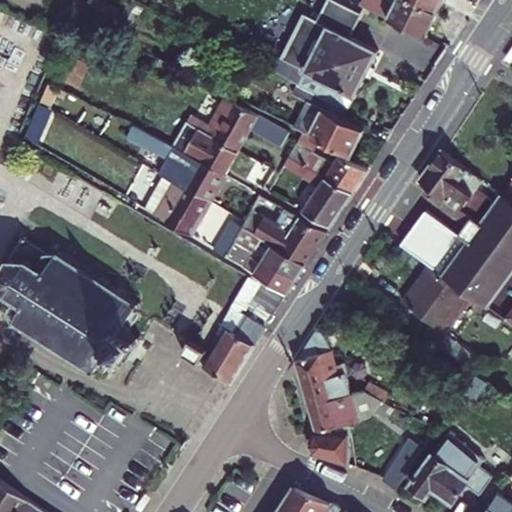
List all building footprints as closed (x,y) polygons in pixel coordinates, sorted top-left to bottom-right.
[(78,34),(92,0),(79,0),(67,29),(78,34)] [(289,1),(259,60),(297,79),(343,102),(346,104),(377,48),(349,34),(366,3),(358,0),(307,0),(303,9),(289,1)] [(437,10),(415,0),(392,0),(391,3),(385,0),(358,0),(366,3),(425,32),(437,10)] [(415,0),(437,10),(442,0),(415,0)] [(303,123),(316,130),(350,148),(365,120),(340,107),(343,102),(297,79),(293,87),(307,95),(294,118),(303,123)] [(199,112),(195,121),(235,143),(247,122),(278,139),(287,124),(222,89),(206,116),(199,112)] [(189,106),(184,115),(195,121),(199,112),(189,106)] [(172,139),(222,166),(235,143),(195,121),(184,115),(172,139)] [(161,166),(207,193),(222,166),(172,139),(169,143),(129,120),(124,129),(164,151),(157,164),(161,166)] [(303,123),(286,149),(299,156),(316,130),(303,123)] [(479,173),(439,144),(418,174),(471,213),(486,192),(473,182),(479,173)] [(317,165),(326,170),(352,186),(368,163),(342,146),(336,154),(328,149),(317,165)] [(321,177),(302,204),(330,220),(352,186),(326,170),(317,165),(299,156),(286,149),(282,156),(321,177)] [(187,227),(207,193),(161,166),(141,201),(187,227)] [(511,178),(503,191),(511,197),(511,178)] [(470,290),(488,304),(511,269),(511,197),(503,191),(446,272),(470,290)] [(260,231),(304,257),(326,225),(285,204),(277,219),(249,204),(240,219),(260,231)] [(231,235),(240,219),(230,213),(213,241),(224,247),(231,235)] [(25,226),(22,224),(20,227),(22,231),(13,244),(12,244),(8,247),(10,251),(2,263),(0,263),(0,266),(2,266),(8,280),(6,282),(9,284),(11,282),(24,291),(17,291),(10,301),(15,309),(13,312),(16,314),(18,311),(31,320),(29,323),(33,325),(34,322),(48,331),(46,334),(50,336),(52,334),(66,343),(64,346),(68,348),(70,346),(83,354),(81,357),(84,359),(86,356),(89,358),(93,362),(96,361),(94,357),(108,337),(121,346),(123,351),(127,349),(126,345),(135,331),(140,331),(139,326),(131,326),(120,319),(134,296),(138,295),(137,292),(133,293),(129,290),(130,287),(127,285),(126,288),(111,279),(113,276),(109,274),(108,276),(94,268),(96,265),(92,263),(90,265),(77,257),(79,255),(75,252),(73,254),(60,246),(62,244),(58,241),(58,242),(56,244),(48,243),(46,241),(27,229),(29,226),(26,224),(25,226)] [(244,235),(241,240),(295,271),(304,257),(260,231),(254,241),(244,235)] [(224,247),(286,286),(295,271),(241,240),(231,235),(224,247)] [(446,272),(428,259),(402,296),(430,317),(422,328),(446,345),(454,335),(443,327),(470,290),(446,272)] [(204,345),(198,357),(230,375),(265,320),(239,304),(244,295),(248,297),(250,294),(273,307),(283,291),(247,270),(204,345)] [(299,354),(310,398),(353,388),(343,356),(335,358),(331,344),(318,322),(299,354)] [(204,345),(188,335),(181,347),(198,357),(204,345)] [(464,390),(475,397),(489,379),(490,377),(479,370),(464,390)] [(369,378),(365,385),(385,397),(389,389),(369,378)] [(310,398),(317,426),(348,419),(371,413),(376,406),(392,414),(399,404),(385,397),(365,385),(353,388),(310,398)] [(311,441),(314,448),(348,460),(348,419),(317,426),(315,426),(311,441)] [(488,456),(450,429),(413,483),(429,495),(435,486),(456,500),(468,483),(482,493),(496,474),(482,464),(488,456)] [(413,435),(383,477),(396,485),(425,444),(413,435)] [(59,511),(0,471),(0,511),(59,511)] [(321,511),(331,497),(296,479),(273,511),(321,511)] [(511,511),(511,496),(502,489),(486,511),(511,511)] [(341,511),(345,506),(331,497),(321,511),(341,511)]
